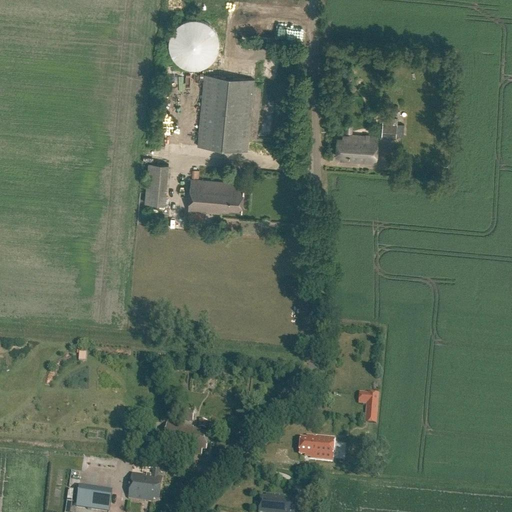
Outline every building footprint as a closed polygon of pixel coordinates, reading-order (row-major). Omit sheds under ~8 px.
[(178,26),(172,32),(170,39),(169,48),(170,55),(173,60),(178,64),(186,68),(194,69),(203,67),(209,63),(213,59),(215,56),(217,48),(217,41),(217,36),(214,29),(208,24),(200,20),(193,20),(184,22),(178,26)] [(197,146),(246,151),(253,80),(204,75),(197,146)] [(379,138),(394,139),(395,118),(381,117),(381,118),(377,118),(377,124),(380,124),(379,138)] [(339,161),(374,164),(376,138),(348,136),(348,138),(341,137),(341,139),(336,139),(334,157),(339,158),(339,161)] [(144,203),(164,204),(168,165),(148,163),(144,203)] [(195,177),(209,176),(208,168),(194,169),(195,177)] [(186,212),(219,215),(220,213),(229,214),(229,210),(241,212),(243,190),(235,189),(235,184),(190,179),(186,212)] [(204,214),(188,212),(187,220),(196,220),(196,221),(204,222),(204,214)] [(367,394),(365,423),(376,424),(378,395),(367,394)] [(195,414),(181,412),(180,422),(194,424),(195,414)] [(199,429),(207,430),(207,421),(199,420),(199,429)] [(163,451),(202,456),(202,453),(206,453),(208,436),(199,435),(199,431),(193,430),(193,428),(167,425),(163,451)] [(306,457),(305,459),(310,459),(310,460),(332,462),(334,440),(307,437),(306,441),(301,440),(299,456),(306,457)] [(107,468),(106,475),(116,477),(118,470),(107,468)] [(132,473),(129,499),(152,502),(153,499),(158,499),(161,480),(157,479),(158,469),(154,468),(152,476),(132,473)] [(112,492),(79,487),(76,507),(109,511),(112,492)] [(294,511),(295,498),(266,496),(266,499),(260,499),(258,511),(294,511)]
